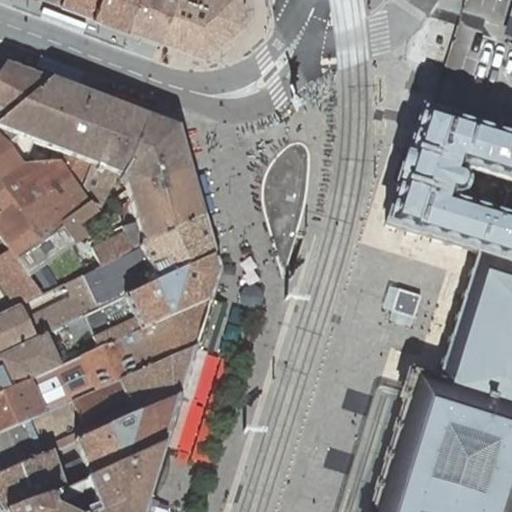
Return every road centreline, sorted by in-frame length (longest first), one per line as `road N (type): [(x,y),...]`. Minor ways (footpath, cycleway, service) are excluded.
road 1 (residential): [(0,21),(167,84),(225,96)]
road 2 (unclassified): [(299,36),(333,49),(360,44),(379,36),(410,0)]
